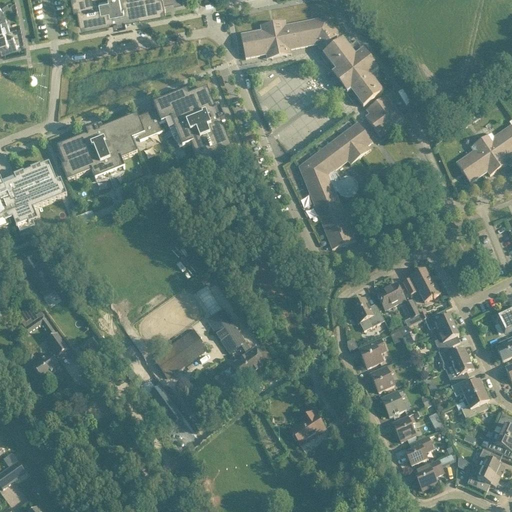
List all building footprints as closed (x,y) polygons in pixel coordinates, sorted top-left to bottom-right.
[(72,0),(74,9),(77,8),(81,28),(113,22),(114,26),(126,24),(126,19),(166,12),(164,4),(173,2),(174,5),(183,3),(182,0),(72,0)] [(0,34),(10,31),(3,11),(0,12),(0,34)] [(241,36),(246,61),(246,60),(256,58),(266,56),(267,61),(292,56),(291,51),(317,46),(320,51),(320,52),(340,36),(339,36),(327,20),(286,28),(285,23),(260,28),(261,33),(242,37),(241,36)] [(10,31),(0,34),(0,47),(2,46),(4,53),(17,48),(13,37),(7,39),(5,33),(10,31)] [(371,77),(379,71),(363,51),(357,42),(349,49),(343,41),(344,40),(343,40),(323,55),(323,56),(324,55),(333,67),(329,70),(351,99),(355,96),(364,108),(363,108),(363,109),(384,93),(383,93),(371,77)] [(87,137),(58,149),(65,167),(62,168),(68,183),(92,173),(96,182),(125,170),(122,161),(138,155),(132,141),(139,138),(140,143),(162,134),(159,125),(171,120),(183,149),(191,145),(201,169),(216,163),(215,160),(233,153),(221,123),(225,122),(220,109),(216,111),(207,89),(189,97),(187,92),(154,105),(156,112),(138,119),(137,116),(100,132),(98,128),(86,133),(87,137)] [(386,97),(366,112),(367,113),(367,112),(370,116),(366,119),(366,118),(365,119),(381,139),(381,138),(403,121),(386,98),(387,98),(386,97)] [(469,119),(470,120),(473,125),(479,120),(475,115),(475,114),(469,119)] [(458,126),(458,127),(462,132),(468,128),(464,122),(458,126)] [(342,182),(335,172),(347,163),(351,167),(371,152),(368,148),(372,144),(372,145),(373,145),(358,124),(357,125),(358,126),(299,169),(333,251),(332,251),(332,252),(356,242),(355,242),(353,237),(358,235),(348,212),(343,214),(335,195),(339,193),(342,197),(348,199),(353,197),(357,192),(356,186),(352,181),(347,180),(342,182)] [(492,135),(479,144),(471,149),(474,154),(457,165),(456,164),(456,165),(470,186),(471,185),(470,185),(487,173),(490,178),(511,163),(508,159),(511,156),(511,128),(511,127),(511,128),(494,139),(492,135)] [(0,223),(5,222),(6,223),(13,220),(16,228),(29,224),(29,225),(38,222),(34,211),(67,197),(61,181),(57,183),(49,163),(14,177),(16,183),(4,187),(0,178),(0,223)] [(179,177),(153,188),(157,198),(183,187),(179,177)] [(92,213),(76,219),(80,229),(96,223),(92,213)] [(33,259),(21,268),(43,300),(56,291),(33,259)] [(441,296),(440,295),(435,285),(433,286),(425,270),(411,278),(425,304),(425,305),(436,299),(435,299),(441,296)] [(410,280),(403,284),(410,297),(417,294),(410,280)] [(397,285),(389,289),(390,290),(378,297),(377,295),(376,296),(381,304),(385,312),(405,302),(401,294),(397,285)] [(358,326),(360,325),(364,334),(385,323),(377,309),(371,312),(365,301),(351,309),(357,320),(356,320),(358,326)] [(412,320),(420,316),(419,315),(413,303),(405,307),(412,320)] [(30,308),(17,317),(23,326),(28,334),(42,325),(52,339),(46,343),(53,353),(50,356),(47,358),(44,354),(31,364),(33,367),(32,368),(42,382),(59,370),(52,360),(56,357),(57,358),(69,350),(58,335),(57,336),(50,325),(41,313),(36,316),(30,308)] [(511,311),(502,316),(501,315),(496,318),(497,321),(498,321),(502,328),(503,327),(506,335),(511,331),(511,311)] [(224,312),(207,323),(229,356),(241,348),(246,344),(224,312)] [(425,313),(420,315),(423,322),(425,322),(426,321),(428,320),(425,313)] [(436,330),(438,335),(455,328),(450,318),(446,320),(443,313),(428,320),(426,321),(425,322),(430,332),(436,330)] [(409,328),(400,332),(408,349),(413,346),(408,335),(411,333),(409,328)] [(441,341),(435,343),(439,354),(440,354),(453,349),(458,346),(455,340),(459,338),(455,328),(438,335),(441,341)] [(194,332),(153,360),(167,380),(208,352),(194,332)] [(99,348),(93,340),(93,339),(79,349),(86,358),(99,348)] [(502,351),(497,353),(503,364),(511,360),(511,359),(511,339),(500,345),(502,351)] [(359,351),(361,357),(367,371),(376,367),(383,364),(380,356),(386,354),(381,341),(372,345),(363,349),(359,351)] [(234,372),(228,377),(235,388),(242,383),(251,377),(253,378),(267,369),(255,351),(252,353),(252,354),(246,344),(241,348),(247,357),(231,368),(234,372)] [(439,354),(438,354),(443,364),(443,370),(444,372),(445,371),(445,372),(469,361),(465,350),(455,354),(453,349),(440,354),(439,354)] [(465,376),(474,371),(469,361),(445,372),(452,388),(467,381),(465,376)] [(370,376),(372,382),(379,395),(388,391),(395,388),(390,377),(394,375),(391,369),(387,371),(386,368),(383,370),(374,374),(370,376)] [(463,396),(466,402),(484,393),(479,383),(475,385),(472,379),(467,381),(452,388),(451,389),(456,399),(463,396)] [(434,387),(428,390),(431,397),(438,394),(434,387)] [(162,393),(151,401),(172,430),(183,422),(162,393)] [(397,393),(385,399),(387,405),(384,406),(390,420),(406,413),(401,401),(405,400),(402,394),(399,396),(397,393)] [(484,393),(466,402),(469,408),(461,411),(466,421),(487,412),(485,406),(489,404),(484,393)] [(434,406),(430,398),(421,401),(425,410),(434,406)] [(301,448),(317,437),(325,432),(316,417),(315,417),(313,414),(304,420),(306,423),(291,433),(297,441),(301,448)] [(503,431),(500,436),(511,441),(511,422),(502,417),(498,427),(497,428),(503,431)] [(345,452),(360,442),(345,418),(330,427),(345,452)] [(392,425),(395,431),(401,445),(417,438),(411,426),(415,425),(412,419),(409,421),(408,418),(404,420),(395,424),(392,425)] [(487,449),(486,450),(496,454),(505,459),(508,452),(511,453),(511,441),(500,437),(494,434),(493,434),(491,439),(490,441),(487,449)] [(473,446),(476,441),(467,437),(464,442),(473,446)] [(428,439),(414,445),(416,451),(406,456),(412,468),(427,461),(425,455),(434,451),(428,439)] [(476,467),(482,470),(500,479),(505,469),(499,466),(502,460),(483,451),(476,467)] [(12,456),(4,462),(9,469),(18,463),(12,456)] [(454,458),(453,456),(439,462),(442,467),(454,462),(452,459),(454,458)] [(26,475),(18,463),(9,469),(0,476),(0,487),(3,492),(26,475)] [(414,474),(417,480),(422,493),(437,486),(434,479),(444,475),(439,466),(438,463),(423,470),(414,474)] [(496,489),(500,479),(482,470),(477,480),(471,478),(468,486),(487,495),(490,487),(496,489)] [(34,490),(42,499),(50,492),(42,483),(34,490)]
